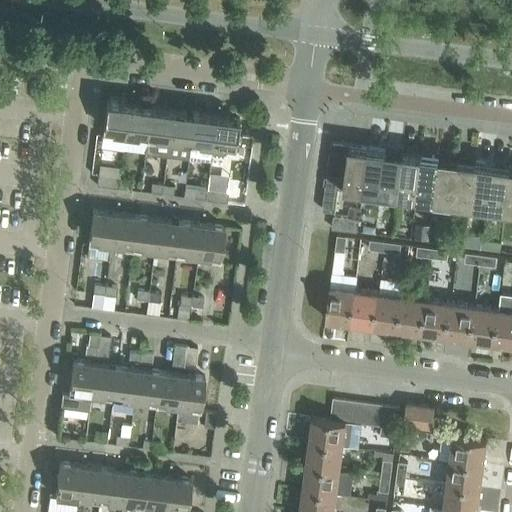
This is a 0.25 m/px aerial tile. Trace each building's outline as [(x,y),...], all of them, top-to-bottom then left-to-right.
[(125,137),(130,102),(107,99),(103,134),(125,137)] [(147,140),(151,105),(130,102),(125,137),(147,140)] [(166,154),(172,107),(151,105),(147,140),(145,151),(166,154)] [(188,157),(195,110),(172,107),(166,154),(188,157)] [(195,110),(188,157),(192,161),(196,158),(210,160),(212,148),(216,113),(195,110)] [(239,116),(216,113),(212,148),(235,151),(239,116)] [(343,187),(349,143),(331,140),(322,208),(335,210),(338,186),(343,187)] [(361,189),(367,145),(349,143),(343,187),(361,189)] [(379,192),(385,148),(367,145),(361,189),(379,192)] [(397,194),(403,150),(385,148),(379,192),(397,194)] [(414,196),(420,152),(403,150),(397,194),(414,196)] [(432,199),(438,155),(420,152),(414,196),(432,199)] [(450,201),(456,157),(438,155),(432,199),(450,201)] [(468,203),(474,160),(456,157),(450,201),(468,203)] [(486,206),(492,162),(474,160),(468,203),(486,206)] [(503,208),(509,164),(492,162),(486,206),(503,208)] [(511,209),(511,164),(509,164),(503,208),(511,209)] [(119,187),(120,177),(120,176),(98,173),(97,184),(119,187)] [(132,179),(120,177),(119,187),(130,189),(132,179)] [(161,193),(162,183),(152,181),(151,191),(161,193)] [(175,184),(162,183),(161,193),(174,194),(175,184)] [(205,198),(207,188),(195,187),(194,197),(205,198)] [(207,188),(206,198),(227,201),(229,190),(227,189),(207,187),(207,188)] [(357,230),(360,208),(350,206),(348,215),(334,213),(332,227),(357,230)] [(110,245),(114,210),(94,208),(87,255),(110,258),(112,246),(110,245)] [(133,248),(137,213),(114,210),(110,245),(112,246),(133,248)] [(153,251),(158,216),(137,213),(133,248),(153,251)] [(176,254),(181,219),(158,216),(153,251),(176,254)] [(197,257),(201,222),(181,219),(176,254),(197,257)] [(418,221),(417,232),(428,233),(429,222),(418,221)] [(225,225),(201,222),(197,257),(221,260),(225,225)] [(345,250),(347,234),(338,232),(336,248),(345,250)] [(384,249),(385,239),(371,237),(369,247),(384,249)] [(400,251),(402,241),(385,239),(384,249),(400,251)] [(431,255),(433,245),(418,244),(417,253),(431,255)] [(433,245),(431,255),(448,257),(449,248),(433,245)] [(466,250),(465,260),(480,262),(482,252),(466,250)] [(496,264),(498,254),(482,252),(480,262),(496,264)] [(103,293),(105,283),(95,281),(94,291),(103,293)] [(118,284),(105,283),(103,293),(117,294),(118,284)] [(350,321),(354,287),(330,284),(326,317),(350,321)] [(147,298),(148,288),(138,287),(137,297),(147,298)] [(374,324),(378,290),(354,287),(350,321),(374,324)] [(161,290),(148,288),(147,298),(160,300),(161,290)] [(397,327),(402,294),(378,290),(374,324),(397,327)] [(180,303),(178,317),(189,318),(190,304),(192,294),(181,293),(180,303)] [(204,296),(192,294),(190,304),(203,306),(204,296)] [(421,330),(426,297),(402,294),(397,327),(421,330)] [(446,334),(450,300),(426,297),(421,330),(446,334)] [(470,337),(475,303),(450,300),(446,334),(470,337)] [(498,307),(475,303),(470,337),(494,340),(498,307)] [(511,342),(511,308),(498,307),(494,340),(511,342)] [(99,333),(90,332),(88,343),(87,343),(85,353),(96,354),(99,333)] [(100,333),(99,333),(96,354),(109,356),(111,334),(100,333)] [(183,366),(186,344),(175,343),(172,365),(183,366)] [(198,346),(186,344),(183,366),(195,368),(198,346)] [(140,360),(142,350),(130,349),(129,359),(140,360)] [(153,352),(142,350),(140,360),(152,362),(153,352)] [(91,395),(96,360),(73,357),(69,391),(63,390),(61,404),(89,408),(91,395)] [(113,398),(117,363),(96,360),(91,395),(113,398)] [(135,401),(140,366),(117,363),(113,398),(135,401)] [(157,404),(162,369),(140,366),(135,401),(157,404)] [(178,407),(182,372),(162,369),(157,404),(178,407)] [(205,375),(182,372),(178,407),(201,410),(205,375)] [(342,419),(344,398),(333,396),(330,417),(342,419)] [(353,420),(356,399),(344,398),(342,419),(347,419),(353,420)] [(364,422),(367,400),(356,399),(353,420),(364,422)] [(375,423),(378,402),(367,400),(364,422),(375,423)] [(432,425),(435,405),(407,400),(404,421),(432,425)] [(386,425),(389,403),(378,402),(375,423),(382,424),(386,425)] [(398,427),(401,405),(389,403),(386,425),(398,427)] [(206,410),(204,425),(215,426),(217,411),(205,409),(205,410),(206,410)] [(342,419),(330,417),(312,415),(309,439),(343,444),(347,419),(342,419)] [(398,427),(386,425),(382,424),(381,433),(397,435),(398,427)] [(418,438),(419,429),(404,427),(402,436),(418,438)] [(95,428),(93,440),(106,441),(108,430),(95,428)] [(484,462),(487,438),(454,434),(450,458),(484,462)] [(340,468),(343,444),(309,439),(306,464),(340,468)] [(384,458),(382,474),(391,475),(394,459),(384,458)] [(481,487),(484,462),(450,458),(447,482),(481,487)] [(408,461),(399,459),(397,476),(406,477),(408,461)] [(78,497),(82,463),(60,460),(55,494),(78,497)] [(99,500),(104,465),(82,463),(78,497),(99,500)] [(337,491),(340,468),(306,464),(303,487),(337,491)] [(121,503),(126,468),(104,465),(99,500),(121,503)] [(125,511),(142,511),(147,471),(126,468),(121,503),(123,503),(121,511),(125,511)] [(142,511),(164,511),(165,508),(169,474),(147,471),(142,511)] [(192,477),(169,474),(165,508),(187,511),(192,477)] [(389,489),(391,475),(382,474),(380,488),(389,489)] [(404,491),(406,477),(397,476),(395,490),(404,491)] [(478,510),(481,487),(447,482),(444,506),(478,510)] [(307,511),(334,511),(337,491),(303,487),(299,511),(307,511)]
